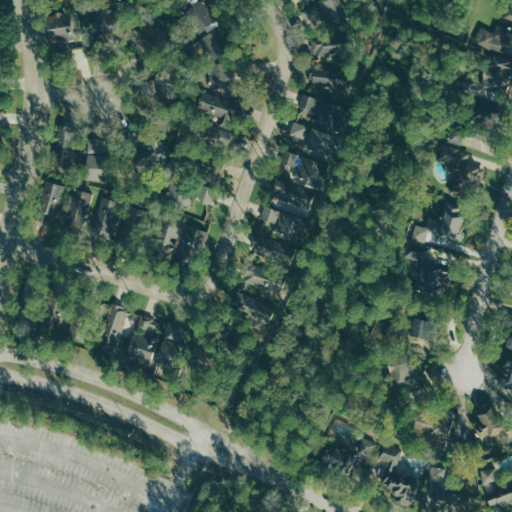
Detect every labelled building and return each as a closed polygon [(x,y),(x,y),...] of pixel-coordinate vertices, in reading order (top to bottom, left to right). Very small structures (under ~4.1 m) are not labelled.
[(218,24),(205,0),(185,11),(198,34),(218,24)] [(348,17),(342,0),(330,0),(303,10),(310,30),(348,17)] [(85,15),(94,34),(110,27),(101,7),(85,15)] [(504,53),(507,47),(511,48),(511,10),(507,9),(502,26),(497,24),(494,31),(481,27),(475,43),(504,53)] [(231,45),(215,28),(194,47),(210,64),(231,45)] [(313,36),(314,55),(340,55),(340,36),(313,36)] [(508,93),(510,58),(485,57),(483,91),(508,93)] [(212,92),(235,92),(235,62),(212,62),(212,92)] [(311,85),(347,89),(349,73),(312,69),(311,85)] [(198,113),(234,122),(239,101),(203,92),(198,113)] [(299,109),(338,124),(344,108),(304,93),(299,109)] [(310,126),(294,121),(290,134),(306,138),(310,126)] [(220,124),(204,127),(206,143),(223,141),(220,124)] [(54,167),(72,169),(77,130),(59,128),(57,143),(57,142),(54,167)] [(462,144),(466,131),(452,128),(448,141),(462,144)] [(310,149),(330,149),(331,131),(311,131),(310,149)] [(106,181),(107,139),(88,138),(87,180),(106,181)] [(456,167),(449,191),(470,197),(473,186),(480,187),(485,169),(468,164),(471,152),(444,144),(439,162),(456,167)] [(286,152),(278,178),(321,191),(329,166),(286,152)] [(272,191),(310,206),(316,192),(277,177),(272,191)] [(35,220),(54,226),(67,187),(48,180),(35,220)] [(170,205),(193,204),(192,184),(169,185),(170,205)] [(209,204),(211,188),(201,186),(199,203),(209,204)] [(93,193),(75,189),(66,223),(83,228),(93,193)] [(278,223),(282,210),(266,206),(263,219),(278,223)] [(413,239),(429,243),(430,240),(454,246),(464,211),(446,206),(442,220),(429,217),(426,227),(417,225),(413,239)] [(276,239),(300,244),(305,218),(282,212),(276,239)] [(185,220),(164,213),(150,253),(171,260),(185,220)] [(110,244),(115,218),(98,215),(94,241),(110,244)] [(206,231),(188,228),(184,253),(202,256),(206,231)] [(404,257),(421,261),(414,287),(440,294),(447,268),(429,263),(433,248),(408,241),(404,257)] [(244,282),(267,287),(264,299),(258,297),(253,316),(274,321),(286,272),(249,263),(244,282)] [(99,344),(118,349),(127,308),(108,304),(99,344)] [(511,313),(505,312),(502,329),(509,330),(505,348),(511,349),(511,313)] [(138,329),(155,333),(158,318),(141,315),(138,329)] [(408,341),(428,345),(433,322),(413,318),(408,341)] [(157,341),(133,333),(124,357),(148,366),(157,341)] [(174,365),(189,363),(189,358),(193,358),(192,342),(165,344),(165,356),(174,355),(174,365)] [(511,360),(502,359),(498,392),(511,393),(511,360)] [(390,389),(423,388),(422,364),(389,365),(390,389)] [(481,424),(474,428),(484,443),(505,429),(488,404),(474,413),(481,424)] [(414,440),(450,444),(453,411),(439,410),(438,421),(416,418),(414,440)] [(363,437),(358,447),(352,452),(331,442),(322,461),(347,473),(356,456),(361,451),(370,455),(376,443),(363,437)] [(382,443),(378,456),(388,460),(380,484),(395,489),(391,501),(411,507),(421,477),(394,469),(400,449),(382,443)] [(430,464),(427,480),(438,482),(433,511),(438,511),(467,511),(471,495),(452,491),(454,480),(443,478),(445,467),(430,464)] [(481,470),(483,486),(496,484),(494,469),(481,470)] [(494,511),(501,511),(511,507),(511,481),(485,494),(494,511)]
